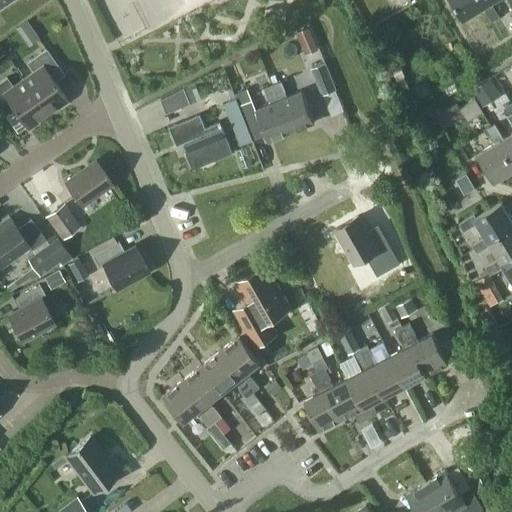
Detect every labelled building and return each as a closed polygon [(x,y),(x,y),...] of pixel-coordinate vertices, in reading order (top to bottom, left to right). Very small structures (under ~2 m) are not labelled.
[(499,16),(490,1),(486,3),(484,0),(452,0),(463,17),(482,6),(491,21),(499,16)] [(265,8),(264,21),(285,22),(286,9),(265,8)] [(35,20),(23,24),(30,42),(42,38),(35,20)] [(317,49),(309,27),(296,32),(305,54),(317,49)] [(33,71),(23,78),(46,111),(56,105),(57,107),(68,100),(54,80),(63,73),(46,48),(26,62),(33,71)] [(336,88),(326,61),(310,67),(321,94),(336,88)] [(396,79),(404,75),(400,67),(392,71),(396,79)] [(46,111),(23,78),(12,85),(6,76),(0,80),(0,108),(4,115),(14,108),(28,128),(38,120),(37,118),(46,111)] [(490,79),(473,89),(481,102),(498,92),(490,79)] [(281,80),(272,84),(291,130),(314,121),(302,90),(286,96),(284,91),(285,90),(281,80)] [(291,130),(272,84),(264,87),(268,97),(271,103),(255,109),(251,99),(239,104),(250,131),(262,126),(268,140),(291,130)] [(166,111),(190,102),(184,86),(161,98),(166,111)] [(463,115),(456,102),(435,115),(442,127),(463,115)] [(511,122),(511,131),(503,137),(500,139),(511,158),(511,112),(508,115),(511,122)] [(192,168),(233,152),(220,120),(205,126),(200,113),(169,126),(176,145),(184,141),(187,148),(185,149),(192,168)] [(494,179),(511,168),(511,158),(500,139),(503,137),(494,123),(486,128),(495,142),(478,152),(494,179)] [(241,144),(252,140),(247,127),(236,132),(241,144)] [(81,202),(111,181),(95,159),(65,181),(81,202)] [(453,179),(462,195),(475,188),(465,172),(453,179)] [(478,222),(486,235),(488,239),(511,223),(511,217),(501,200),(476,216),(474,213),(459,222),(464,230),(478,222)] [(45,215),(61,238),(80,224),(64,202),(45,215)] [(377,275),(400,262),(382,231),(371,237),(358,214),(335,228),(355,262),(366,256),(377,275)] [(0,265),(29,245),(31,248),(45,238),(30,217),(17,227),(8,216),(0,221),(0,265)] [(511,253),(511,223),(488,239),(486,235),(472,244),(477,252),(491,243),(499,257),(501,260),(511,253)] [(71,257),(57,236),(28,257),(39,273),(58,260),(61,264),(71,257)] [(115,286),(148,268),(135,245),(124,251),(118,240),(92,254),(98,266),(103,263),(115,286)] [(511,253),(501,260),(499,257),(485,265),(490,273),(504,265),(511,277),(511,253)] [(78,257),(67,263),(76,280),(87,274),(78,257)] [(65,279),(58,268),(44,276),(50,287),(65,279)] [(250,276),(238,283),(248,299),(256,313),(243,320),(256,342),(274,332),(267,319),(288,308),(267,269),(253,277),(250,276)] [(490,305),(502,298),(488,273),(475,280),(490,305)] [(21,338),(53,321),(41,298),(45,295),(39,284),(13,298),(19,309),(8,315),(21,338)] [(395,306),(401,317),(417,309),(411,298),(395,306)] [(380,307),(388,321),(398,316),(390,301),(380,307)] [(409,321),(402,325),(426,372),(448,361),(433,331),(418,339),(415,333),(409,321)] [(405,384),(426,372),(402,325),(395,329),(401,341),(401,340),(404,346),(390,354),(405,384)] [(350,328),(340,333),(350,352),(352,351),(359,348),(359,347),(358,345),(350,328)] [(240,334),(220,349),(253,391),(259,386),(251,376),(247,371),(260,360),(240,334)] [(367,344),(359,347),(368,365),(384,395),(405,384),(390,354),(375,362),(372,356),(373,355),(367,344)] [(358,418),(367,414),(347,376),(333,384),(330,378),(330,377),(325,367),(327,366),(317,346),(307,351),(317,370),(341,417),(354,410),(358,418)] [(372,401),(384,395),(368,365),(359,347),(359,348),(352,351),(358,363),(359,363),(362,368),(347,376),(367,414),(375,409),(371,401),(372,401)] [(220,349),(201,364),(222,390),(235,380),(239,385),(238,386),(246,396),(253,391),(220,349)] [(201,364),(182,378),(215,420),(221,416),(222,415),(214,405),(213,406),(209,401),(209,400),(222,390),(201,364)] [(317,370),(310,373),(316,385),(319,391),(304,399),(320,428),(341,417),(317,370)] [(281,386),(275,377),(265,385),(272,393),(281,386)] [(182,378),(163,393),(169,401),(183,420),(197,409),(201,415),(200,415),(208,426),(209,425),(215,420),(182,378)] [(246,396),(245,397),(257,413),(265,407),(253,391),(246,396)] [(230,428),(221,416),(215,420),(224,433),(230,428)] [(208,426),(207,427),(223,448),(231,442),(224,433),(215,420),(209,425),(208,426)] [(106,457),(90,435),(51,464),(54,468),(68,458),(92,490),(120,469),(109,455),(106,457)] [(426,480),(445,511),(450,511),(457,508),(459,511),(475,511),(483,507),(470,486),(460,492),(445,468),(426,480)] [(473,478),(486,505),(499,499),(486,471),(473,478)] [(445,511),(426,480),(406,493),(416,510),(412,511),(445,511)] [(53,511),(88,511),(76,495),(53,511)] [(371,511),(365,503),(353,511),(371,511)]
